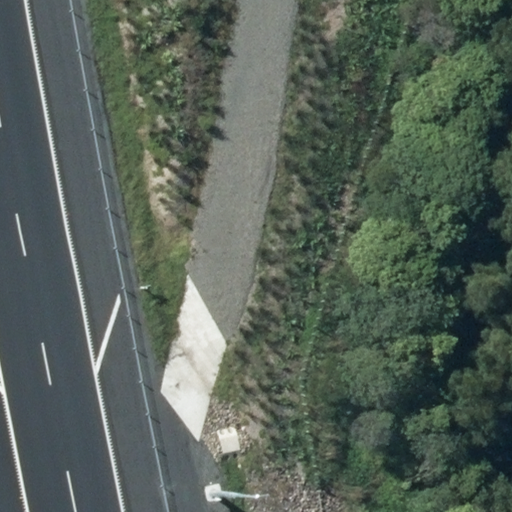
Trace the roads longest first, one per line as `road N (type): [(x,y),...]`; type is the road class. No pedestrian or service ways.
road 1 (motorway): [(1,0),(102,511)]
road 2 (track): [(162,452),(232,232),(261,105),(269,0)]
